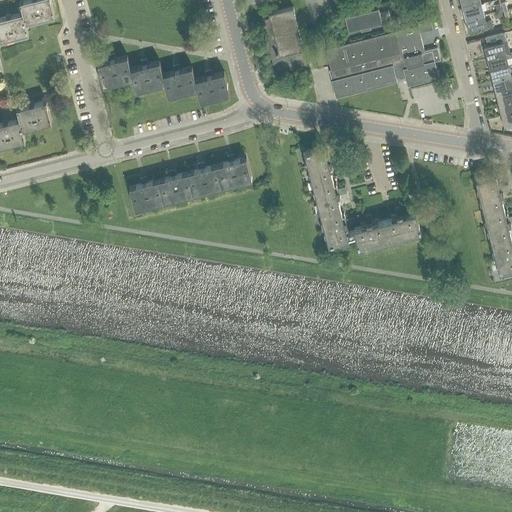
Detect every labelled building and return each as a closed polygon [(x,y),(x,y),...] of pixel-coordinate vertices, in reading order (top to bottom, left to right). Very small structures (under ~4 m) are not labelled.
[(20,1),(22,7),(23,12),(26,22),(54,14),(55,15),(51,0),(25,0),(21,1),(20,1)] [(461,0),(463,8),(462,8),(481,4),(479,0),(461,0)] [(481,4),(462,8),(462,9),(463,8),(466,19),(465,19),(465,20),(484,15),(483,15),(481,5),(481,4)] [(293,7),(268,13),(270,18),(262,20),(275,73),(306,65),(302,49),(304,49),(303,44),(302,44),(296,20),(294,12),(294,11),(293,7)] [(378,8),(345,17),(349,32),(382,24),(378,8)] [(389,10),(380,12),(382,22),(391,20),(389,10)] [(29,33),(26,22),(23,12),(20,12),(11,15),(11,14),(8,15),(6,16),(6,17),(0,18),(0,40),(0,41),(0,40),(28,32),(28,33),(29,33)] [(484,15),(465,20),(466,20),(469,30),(468,30),(468,31),(486,27),(487,29),(493,28),(491,20),(488,21),(485,21),(484,15)] [(430,21),(418,24),(420,33),(433,29),(430,21)] [(396,30),(325,48),(330,66),(331,69),(329,70),(332,80),(331,80),(336,97),(397,81),(397,79),(403,78),(405,77),(407,85),(408,85),(439,77),(436,65),(435,61),(440,60),(437,47),(424,50),(418,25),(396,30)] [(488,46),(484,47),(485,47),(488,58),(505,54),(505,53),(504,49),(503,47),(508,46),(504,32),(487,37),(486,37),(486,39),(487,43),(488,46)] [(505,54),(488,58),(490,69),(508,65),(506,59),(511,57),(511,55),(511,52),(505,53),(505,54)] [(106,84),(133,78),(130,68),(127,55),(115,58),(114,53),(111,54),(108,55),(110,60),(98,63),(103,85),(106,85),(106,84)] [(130,68),(133,78),(136,91),(139,90),(165,83),(162,73),(163,73),(159,61),(148,64),(147,59),(144,59),(141,60),(142,65),(130,68)] [(174,70),(163,73),(162,73),(165,83),(168,96),(171,95),(197,88),(195,79),(192,66),(180,69),(179,64),(178,65),(176,65),(173,66),(174,70)] [(508,65),(490,69),(493,81),(511,76),(508,65)] [(195,79),(197,88),(201,101),(204,100),(230,94),(224,71),(212,74),(211,70),(208,70),(205,71),(207,76),(195,79)] [(511,81),(511,76),(493,81),(496,92),(511,88),(511,81)] [(511,88),(496,92),(499,103),(511,100),(511,88)] [(16,107),(19,119),(20,118),(22,128),(23,128),(51,121),(51,122),(52,121),(46,100),(45,100),(46,101),(34,104),(34,103),(31,104),(29,105),(17,108),(17,107),(16,107)] [(511,100),(499,103),(502,115),(511,112),(511,100)] [(511,112),(502,115),(505,126),(511,124),(511,112)] [(20,118),(19,119),(18,119),(8,122),(8,121),(5,122),(2,122),(2,123),(0,123),(0,145),(24,139),(25,139),(25,137),(26,137),(26,135),(24,135),(23,128),(22,128),(20,118)] [(333,176),(331,170),(333,169),(332,164),(337,162),(336,158),(333,159),(331,157),(330,158),(329,152),(326,153),(325,146),(325,145),(310,149),(307,150),(305,151),(313,181),(333,176)] [(138,208),(165,201),(194,194),(223,186),(249,179),(249,180),(252,179),(247,157),(235,160),(233,155),(231,155),(228,156),(229,161),(217,164),(206,167),(204,162),(202,163),(199,164),(200,168),(188,171),(177,174),(175,169),(172,170),(170,171),(171,176),(159,179),(147,182),(146,177),(143,178),(141,178),(142,183),(130,186),(135,209),(138,208)] [(504,204),(502,198),(504,197),(503,192),(504,192),(508,191),(507,186),(504,187),(504,186),(503,185),(501,186),(500,180),(498,180),(496,174),(497,174),(496,173),(481,177),(478,178),(476,179),(484,209),(504,204)] [(341,207),(339,200),(341,200),(340,194),(345,193),(344,188),(341,189),(339,188),(338,188),(337,183),(335,183),(333,176),(313,181),(321,212),(341,207)] [(484,209),(491,240),(511,235),(510,229),(511,228),(510,223),(511,222),(511,217),(510,216),(509,217),(507,211),(506,212),(504,204),(484,209)] [(341,207),(321,212),(329,242),(329,243),(331,243),(334,242),(349,238),(349,237),(356,235),(354,229),(349,231),(347,225),(353,223),(352,219),(349,220),(347,219),(346,219),(344,213),(343,214),(341,207)] [(390,239),(421,231),(421,232),(422,232),(421,230),(421,227),(420,227),(416,211),(415,211),(409,213),(408,211),(403,213),(401,207),(397,208),(398,211),(396,212),(397,214),(391,216),(391,218),(385,219),(390,239)] [(385,219),(378,221),(377,219),(372,221),(370,215),(366,216),(367,219),(366,220),(366,222),(361,223),(361,225),(355,227),(354,227),(354,229),(356,235),(358,243),(358,245),(359,245),(359,247),(360,247),(390,239),(385,219)] [(491,240),(499,271),(501,271),(504,271),(504,270),(511,268),(511,237),(511,235),(491,240)]
